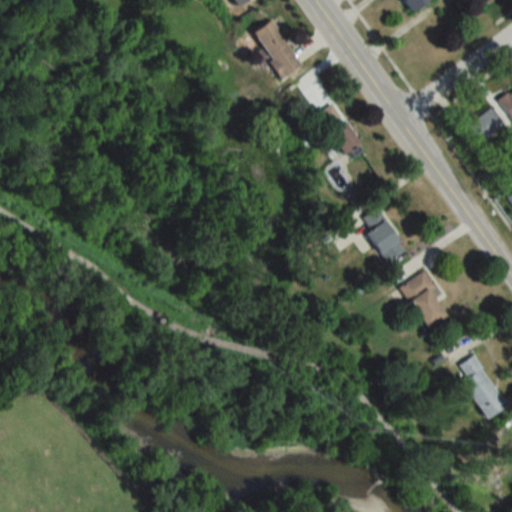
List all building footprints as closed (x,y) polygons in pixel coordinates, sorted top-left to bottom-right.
[(219,0),(226,9),(237,0),(219,0)] [(395,0),(403,12),(424,0),(395,0)] [(295,65),(263,19),(242,34),(274,80),(295,65)] [(511,86),(494,101),(511,124),(511,123),(511,86)] [(353,146),(326,105),(308,116),(336,157),(353,146)] [(462,121),(471,142),(498,130),(489,110),(462,121)] [(378,264),(398,252),(373,208),(357,217),(364,230),(361,232),(378,264)] [(439,316),(423,292),(429,288),(419,271),(393,287),(420,329),(439,316)] [(455,380),(481,418),(501,404),(467,355),(453,364),(461,376),(455,380)]
